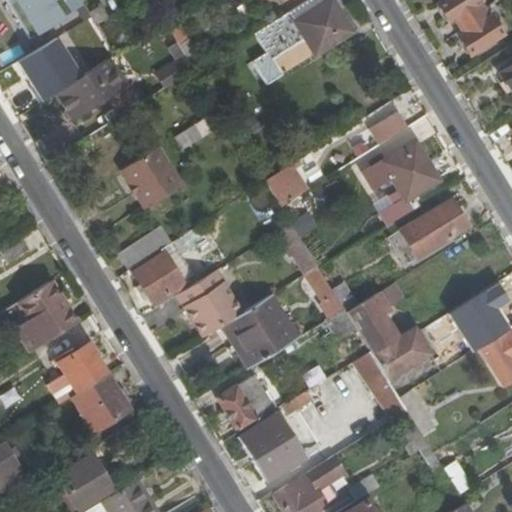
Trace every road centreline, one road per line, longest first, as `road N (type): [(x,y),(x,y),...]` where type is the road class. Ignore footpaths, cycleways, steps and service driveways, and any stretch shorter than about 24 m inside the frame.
road 1 (residential): [(0,126),(241,511)]
road 2 (residential): [(378,0),(511,211)]
